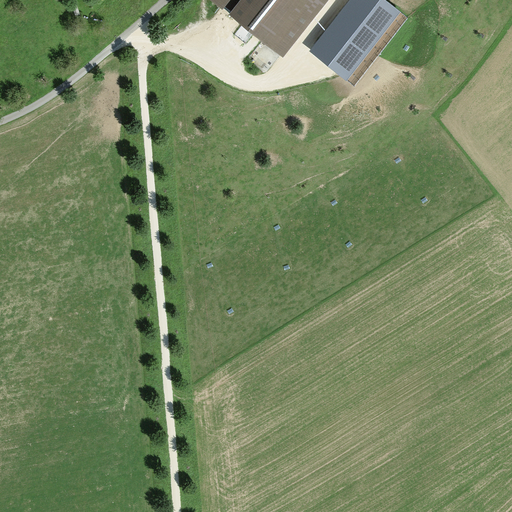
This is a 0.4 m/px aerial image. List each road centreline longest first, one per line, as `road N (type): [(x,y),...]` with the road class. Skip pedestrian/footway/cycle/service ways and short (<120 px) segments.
road 1 (track): [(131,27),(139,39),(176,511)]
road 2 (track): [(342,0),(297,58),(263,86),(221,76),(199,44),(139,39)]
